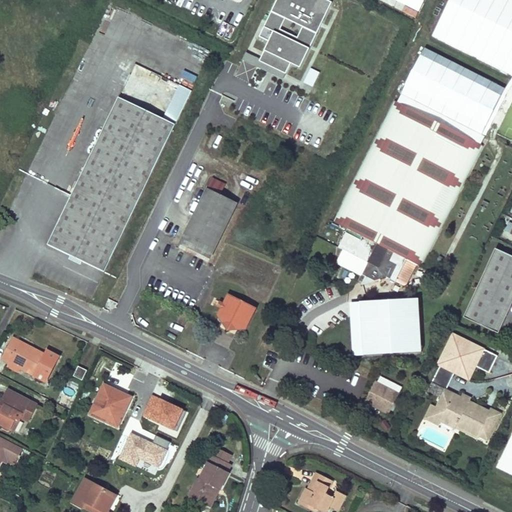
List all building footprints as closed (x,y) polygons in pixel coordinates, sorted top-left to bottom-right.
[(391,0),(419,14),(425,0),(391,0)] [(511,0),(450,0),(431,36),(510,77),(511,72),(511,0)] [(301,45),(291,66),(314,77),(324,56),(301,45)] [(421,266),(484,146),(480,144),(506,90),(423,48),(397,102),(393,100),(332,221),(355,233),(353,236),(346,233),(338,248),(368,262),(362,274),(365,276),(362,284),(363,284),(375,281),(376,278),(379,279),(379,281),(389,278),(395,281),(406,258),(421,266)] [(78,49),(77,56),(90,60),(92,52),(78,49)] [(185,73),(188,63),(160,55),(157,65),(185,73)] [(178,85),(162,119),(175,125),(191,91),(178,85)] [(118,97),(47,245),(104,272),(175,125),(162,119),(118,97)] [(207,189),(180,244),(210,259),(237,203),(207,189)] [(511,256),(496,249),(464,317),(498,333),(511,303),(511,256)] [(246,329),(257,308),(228,294),(223,303),(221,308),(217,315),(222,323),(232,322),(237,330),(246,329)] [(361,359),(422,357),(420,302),(359,305),(361,359)] [(453,334),(438,364),(441,366),(439,370),(452,377),(455,372),(469,380),(476,366),(477,362),(480,363),(481,369),(489,373),(497,356),(453,334)] [(12,337),(1,358),(9,362),(21,368),(45,381),(58,357),(47,351),(45,354),(12,337)] [(21,368),(9,362),(7,366),(19,372),(21,368)] [(78,366),(74,376),(82,380),(87,371),(78,366)] [(452,377),(439,370),(428,391),(441,398),(445,390),(446,390),(452,377)] [(399,393),(373,380),(363,400),(378,408),(380,403),(392,409),(399,393)] [(104,384),(90,414),(117,427),(131,397),(104,384)] [(4,405),(0,413),(0,423),(10,429),(16,419),(19,421),(21,417),(28,421),(36,405),(8,390),(3,399),(8,402),(6,406),(4,405)] [(436,408),(433,416),(441,420),(478,438),(479,435),(488,439),(500,414),(491,409),(490,412),(468,401),(467,404),(461,400),(462,398),(446,390),(445,390),(441,398),(436,408)] [(462,398),(461,400),(467,404),(468,401),(470,398),(463,395),(462,398)] [(175,433),(184,411),(151,396),(141,419),(175,433)] [(380,403),(378,408),(389,413),(392,409),(380,403)] [(215,406),(212,411),(224,417),(227,412),(215,406)] [(433,416),(436,408),(431,406),(425,419),(438,425),(441,420),(433,416)] [(16,419),(10,429),(14,431),(19,421),(16,419)] [(156,436),(153,444),(129,433),(117,459),(156,477),(171,443),(156,436)] [(511,435),(497,468),(511,474),(511,435)] [(0,436),(0,445),(18,455),(22,448),(0,436)] [(0,461),(1,461),(2,458),(7,461),(14,464),(18,455),(0,445),(0,461)] [(216,448),(212,455),(227,463),(231,456),(216,448)] [(198,478),(189,496),(206,505),(215,487),(219,489),(220,490),(228,472),(227,472),(230,464),(227,463),(212,455),(209,453),(205,461),(209,463),(200,479),(198,478)] [(306,488),(298,504),(314,511),(316,511),(317,510),(321,511),(326,511),(329,507),(337,511),(345,495),(336,491),(333,497),(326,494),(332,481),(317,473),(310,486),(312,487),(311,491),(306,488)] [(85,479),(73,502),(83,508),(86,502),(104,511),(106,511),(107,511),(116,495),(85,479)] [(215,487),(206,505),(210,507),(219,489),(215,487)] [(104,511),(86,502),(83,508),(90,511),(109,511),(107,511),(106,511),(104,511)]
